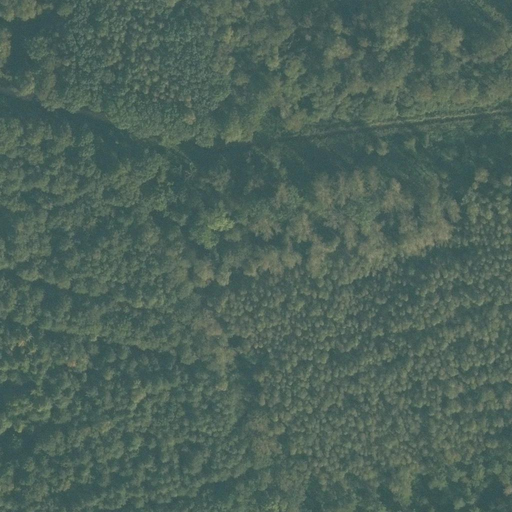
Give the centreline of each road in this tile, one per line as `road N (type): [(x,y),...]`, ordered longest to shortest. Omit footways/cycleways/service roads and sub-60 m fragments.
road 1 (track): [(297,511),(129,164),(135,141)]
road 2 (track): [(274,158),(197,160),(0,103)]
road 3 (track): [(0,76),(130,113),(132,0)]
